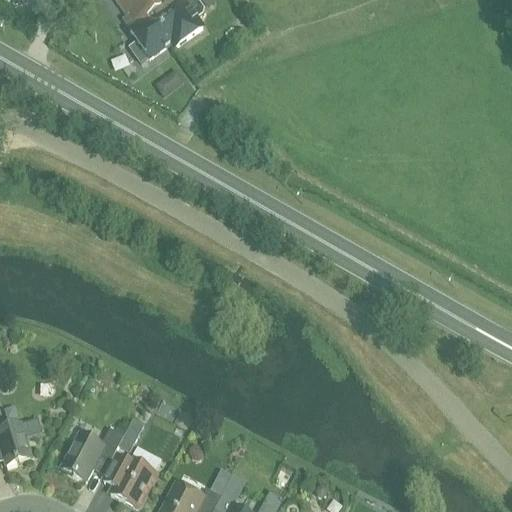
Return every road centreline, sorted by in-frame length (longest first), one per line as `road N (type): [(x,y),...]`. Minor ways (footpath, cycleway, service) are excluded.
road 1 (unclassified): [(511,471),(334,298),(0,119)]
road 2 (primary): [(487,336),(0,59)]
